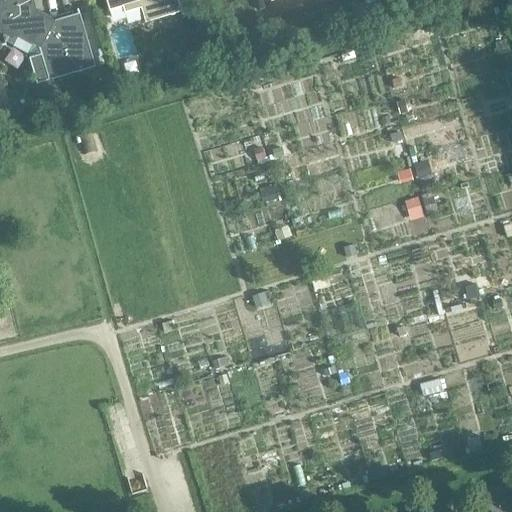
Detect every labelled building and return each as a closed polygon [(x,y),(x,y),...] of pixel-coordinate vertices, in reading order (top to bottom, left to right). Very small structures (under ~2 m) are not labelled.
[(79,14),(78,15),(52,22),(31,11),(33,8),(30,0),(3,0),(0,1),(0,29),(4,44),(5,43),(27,55),(36,85),(48,81),(95,67),(79,14)] [(105,0),(109,12),(122,8),(124,14),(140,9),(145,24),(181,13),(176,0),(105,0)] [(503,41),(495,43),(497,51),(505,49),(503,41)] [(353,50),(340,55),(343,67),(357,62),(353,50)] [(399,78),(391,80),(393,88),(401,86),(399,78)] [(252,91),(260,88),(257,81),(249,83),(252,91)] [(401,140),(399,133),(392,135),(394,142),(401,140)] [(323,147),(309,150),(313,171),(327,168),(323,147)] [(261,148),(253,150),(256,161),(264,159),(261,148)] [(273,153),(274,159),(284,156),(282,150),(273,153)] [(413,165),(417,180),(431,175),(426,161),(413,165)] [(409,170),(397,174),(400,185),(412,181),(409,170)] [(273,186),(260,190),(263,203),(276,200),(273,186)] [(432,197),(421,199),(426,215),(436,212),(432,197)] [(422,217),(416,199),(406,201),(412,220),(422,217)] [(299,219),(292,221),(293,228),(300,227),(299,219)] [(285,227),(274,230),(277,242),(289,239),(285,227)] [(353,246),(343,248),(346,258),(356,256),(353,246)] [(457,279),(469,279),(469,258),(457,258),(457,279)] [(372,290),(373,271),(352,270),(351,289),(372,290)] [(310,279),(311,281),(314,290),(326,286),(323,277),(322,275),(310,279)] [(466,289),(469,298),(480,295),(477,286),(466,289)] [(252,297),(252,298),(255,308),(267,305),(264,295),(264,293),(252,297)] [(502,308),(499,299),(492,301),(494,310),(502,308)] [(169,323),(161,325),(163,331),(171,329),(169,323)] [(458,341),(459,360),(469,359),(469,341),(458,341)] [(225,358),(212,362),(214,370),(228,365),(225,358)] [(333,367),(324,369),(327,379),(336,376),(333,367)] [(346,373),(338,376),(341,386),(350,384),(346,373)] [(432,412),(418,415),(422,434),(435,431),(432,412)] [(469,453),(481,451),(481,450),(478,438),(466,441),(469,453)] [(430,461),(441,458),(439,451),(428,454),(430,461)] [(377,467),(367,470),(370,480),(380,477),(377,467)] [(298,492),(300,501),(310,498),(307,489),(298,492)]
